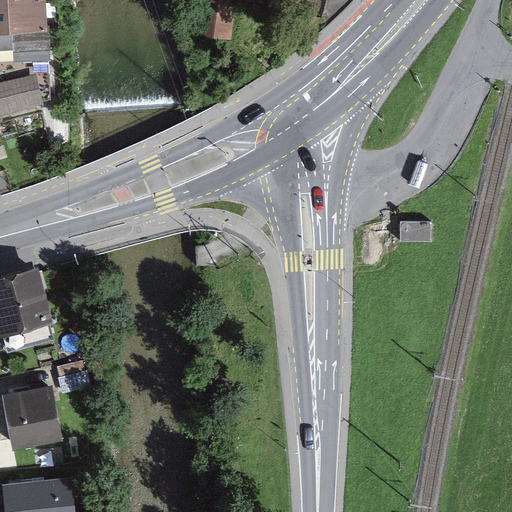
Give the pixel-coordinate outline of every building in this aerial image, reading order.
[(48,21),(47,0),(0,0),(0,117),(59,93),(57,21),(48,21)] [(436,222),(408,223),(409,240),(437,239),(436,222)] [(35,269),(0,278),(0,316),(7,341),(51,329),(35,269)] [(50,387),(5,395),(14,441),(58,433),(50,387)] [(72,511),(68,477),(6,484),(9,511),(72,511)]
